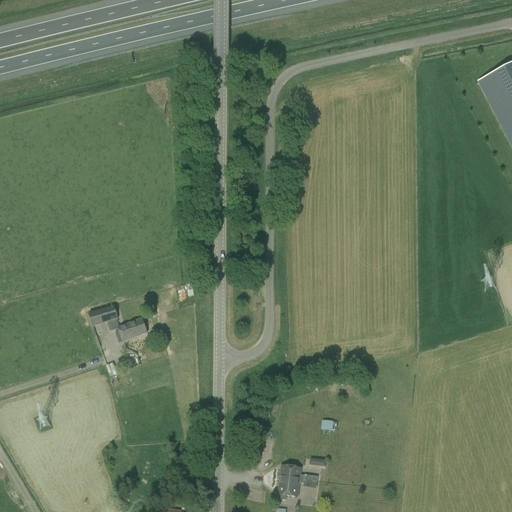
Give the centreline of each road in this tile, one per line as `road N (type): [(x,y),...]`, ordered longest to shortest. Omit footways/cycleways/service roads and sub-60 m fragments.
road 1 (unclassified): [(511,23),(303,67),(281,79),(269,114),(268,330),(255,352),(219,359)]
road 2 (tertiary): [(219,359),(220,0)]
road 3 (motorway): [(0,68),(292,0)]
road 4 (motorway): [(174,0),(0,41)]
road 5 (tertiary): [(217,511),(219,359)]
